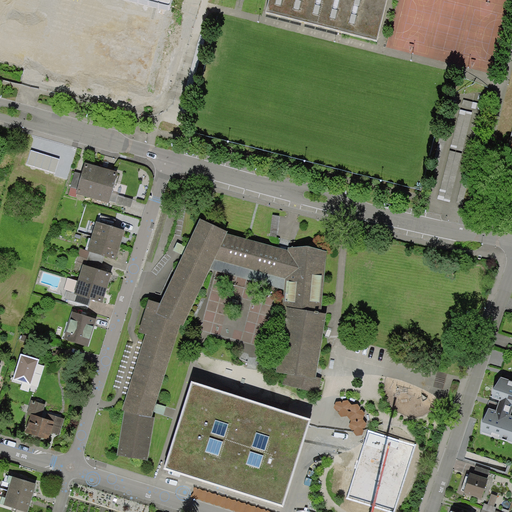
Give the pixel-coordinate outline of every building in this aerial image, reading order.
[(134,0),(169,9),(171,0),(134,0)] [(270,0),(268,14),(379,40),(388,0),(270,0)] [(25,165),(56,175),(61,160),(30,150),(25,165)] [(76,194),(110,205),(119,176),(110,173),(96,169),(86,165),(76,194)] [(289,309),(277,372),(319,379),(329,314),(321,310),(326,249),(287,248),(229,232),(201,220),(154,315),(122,408),(114,452),(147,457),(154,407),(182,325),(217,260),(291,280),(289,309)] [(95,224),(86,254),(114,263),(117,255),(121,241),(124,233),(95,224)] [(80,267),(73,291),(104,300),(106,292),(109,283),(111,276),(80,267)] [(71,313),(64,338),(88,345),(95,319),(71,313)] [(38,359),(21,354),(14,378),(30,383),(38,359)] [(511,410),(511,380),(501,377),(493,387),(492,397),(500,400),(496,409),(488,408),(482,420),(482,431),(511,441),(511,414),(511,410)] [(27,414),(30,415),(24,433),(50,442),(52,434),(59,436),(65,419),(47,413),(45,418),(39,417),(43,405),(31,401),(27,414)] [(464,490),(482,497),(488,480),(470,474),(464,490)] [(26,511),(35,484),(10,477),(2,506),(17,510),(24,511),(26,511)]
